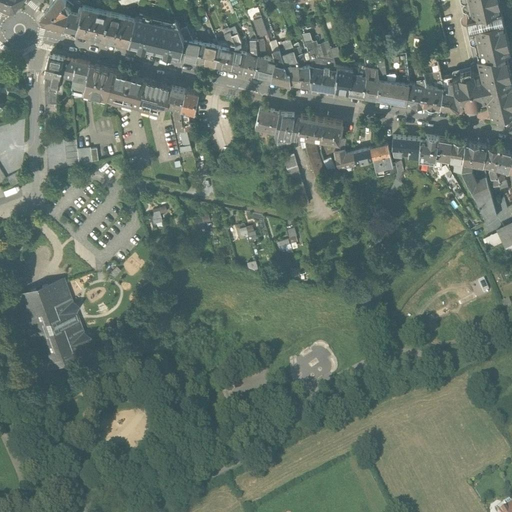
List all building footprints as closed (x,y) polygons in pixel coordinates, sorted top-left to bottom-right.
[(0,0),(0,6),(10,10),(15,9),(15,8),(21,0),(0,0)] [(68,0),(53,0),(40,17),(43,22),(43,21),(63,27),(69,9),(73,4),(71,2),(68,0)] [(459,0),(463,16),(461,18),(460,20),(460,22),(461,24),(463,26),(466,27),(474,61),(472,62),(471,63),(470,64),(471,66),(453,70),(452,71),(451,72),(452,74),(474,69),(475,70),(482,69),(482,68),(481,68),(471,26),(470,26),(467,14),(468,14),(464,0),(459,0)] [(499,0),(464,0),(468,14),(467,14),(470,26),(471,26),(481,68),(482,68),(482,69),(475,70),(474,69),(452,74),(453,75),(456,88),(459,103),(466,101),(466,102),(481,98),(481,97),(487,96),(492,114),(496,113),(497,115),(502,114),(507,117),(510,112),(511,111),(511,77),(511,72),(507,54),(506,54),(505,49),(510,48),(508,41),(509,41),(505,24),(504,24),(503,19),(504,18),(501,6),(500,7),(499,1),(500,1),(499,0)] [(108,11),(83,5),(81,12),(76,30),(102,37),(108,11)] [(267,32),(258,7),(249,10),(251,15),(253,18),(260,35),(267,32)] [(81,12),(69,9),(63,27),(76,30),(81,12)] [(135,18),(108,11),(102,37),(129,43),(135,18)] [(129,43),(181,55),(184,37),(181,29),(176,18),(175,19),(176,23),(173,24),(136,16),(135,18),(129,43)] [(181,29),(184,37),(181,55),(188,56),(192,57),(200,58),(203,41),(192,39),(186,26),(181,29)] [(228,27),(223,29),(228,42),(235,44),(231,34),(229,28),(228,27)] [(209,39),(205,30),(203,30),(202,28),(198,30),(203,41),(208,42),(209,39)] [(237,32),(231,34),(235,44),(235,47),(231,65),(243,68),(246,50),(240,48),(241,42),(237,32)] [(331,48),(329,41),(317,44),(316,40),(312,41),(309,32),(301,34),(304,47),(307,46),(307,50),(314,48),(317,56),(334,58),(331,48)] [(261,36),(256,37),(257,46),(264,45),(263,39),(261,39),(261,36)] [(249,51),(246,50),(243,68),(254,71),(258,53),(257,46),(256,37),(251,37),(252,48),(254,52),(249,51)] [(270,40),(272,48),(279,46),(278,42),(276,38),(270,40)] [(290,38),(278,42),(279,46),(282,53),(293,49),(290,38)] [(208,42),(203,41),(200,58),(215,62),(219,44),(208,42)] [(299,42),(292,44),(296,54),(302,52),(299,42)] [(235,47),(219,44),(215,62),(231,65),(235,47)] [(264,45),(257,46),(258,53),(254,71),(272,76),(275,61),(275,58),(263,54),(265,50),(264,45)] [(282,53),(279,46),(272,48),(275,58),(275,61),(283,64),(285,63),(283,56),(282,53)] [(336,47),(331,48),(334,58),(339,56),(336,47)] [(317,56),(314,48),(307,50),(312,64),(312,65),(314,84),(335,87),(336,68),(337,68),(335,64),(334,58),(317,56)] [(299,65),(293,49),(282,53),(283,56),(285,63),(287,69),(290,68),(291,81),(300,82),(299,65)] [(302,52),(296,54),(299,64),(299,65),(300,82),(314,84),(312,65),(310,65),(302,64),(304,59),(302,52)] [(406,52),(393,54),(396,79),(409,81),(406,52)] [(64,56),(49,53),(45,71),(53,73),(52,80),(48,79),(47,82),(47,83),(51,84),(49,91),(55,92),(60,72),(64,56)] [(373,65),(370,54),(364,55),(364,56),(367,74),(364,92),(377,95),(377,94),(380,76),(378,66),(373,65)] [(393,54),(377,56),(378,66),(380,76),(396,79),(393,54)] [(77,59),(64,56),(60,72),(65,73),(73,74),(77,59)] [(90,62),(77,59),(73,74),(70,84),(71,88),(83,91),(84,89),(90,62)] [(283,64),(275,61),(272,76),(291,81),(290,68),(287,69),(285,63),(283,64)] [(437,61),(434,62),(436,70),(433,71),(436,80),(438,79),(442,79),(441,78),(437,61)] [(114,69),(90,62),(84,89),(89,91),(89,95),(106,100),(107,96),(114,69)] [(353,68),(335,64),(337,68),(336,68),(335,87),(349,90),(353,71),(353,68)] [(422,66),(416,68),(419,82),(409,81),(406,99),(422,102),(425,83),(426,81),(422,66)] [(144,76),(114,69),(107,96),(139,104),(138,100),(144,76)] [(367,74),(353,71),(349,90),(364,92),(367,74)] [(65,73),(60,72),(55,92),(61,93),(65,73)] [(453,75),(441,78),(442,79),(443,86),(456,88),(453,75)] [(172,84),(144,76),(138,100),(139,104),(159,109),(160,104),(168,102),(172,84)] [(396,79),(380,76),(377,94),(393,97),(396,79)] [(409,81),(396,79),(393,97),(406,99),(409,81)] [(438,85),(425,83),(422,102),(440,105),(443,86),(442,79),(438,79),(438,85)] [(10,86),(0,81),(0,88),(8,92),(10,86)] [(47,82),(45,82),(45,94),(51,94),(51,96),(56,96),(55,92),(49,91),(51,84),(47,83),(47,82)] [(185,87),(172,84),(168,102),(176,104),(175,108),(176,121),(183,120),(181,106),(185,87)] [(456,88),(443,86),(440,105),(456,108),(459,104),(459,103),(456,88)] [(199,90),(190,88),(186,87),(185,87),(181,106),(183,120),(184,120),(189,119),(188,110),(186,109),(186,107),(194,109),(199,90)] [(51,94),(45,94),(45,105),(56,104),(56,96),(51,96),(51,94)] [(279,109),(260,104),(255,123),(276,128),(279,109)] [(294,109),(279,109),(276,128),(278,136),(281,136),(290,137),(291,133),(298,132),(301,112),(294,111),(294,109)] [(325,116),(301,112),(298,132),(300,132),(301,137),(308,138),(309,133),(322,136),(325,116)] [(342,119),(325,116),(322,136),(339,138),(342,119)] [(183,120),(176,121),(177,129),(185,127),(184,120),(183,120)] [(420,136),(393,133),(392,144),(394,154),(401,155),(401,153),(419,154),(420,136)] [(438,135),(426,133),(426,136),(420,136),(419,154),(430,155),(428,167),(432,174),(438,171),(434,164),(438,135)] [(452,137),(438,135),(434,164),(438,165),(441,165),(442,158),(441,155),(449,156),(452,137)] [(465,139),(452,137),(449,156),(451,156),(457,157),(455,160),(454,165),(461,167),(465,139)] [(76,138),(64,139),(67,162),(79,161),(77,148),(76,138)] [(324,170),(313,139),(305,140),(307,146),(308,151),(316,173),(324,170)] [(486,142),(465,139),(461,167),(469,182),(476,179),(471,167),(471,164),(476,165),(477,161),(483,162),(486,142)] [(387,141),(370,145),(372,156),(373,156),(375,167),(392,163),(387,141)] [(500,146),(486,142),(483,162),(491,163),(490,168),(494,183),(500,181),(499,178),(496,165),(500,146)] [(91,145),(77,148),(79,161),(79,163),(92,159),(91,147),(91,145)] [(370,145),(353,149),(356,160),(372,156),(370,145)] [(344,146),(334,148),(335,153),(338,165),(356,160),(353,149),(345,150),(344,146)] [(511,154),(511,149),(500,146),(496,165),(499,178),(505,177),(503,170),(501,169),(500,166),(508,169),(511,154)] [(309,201),(294,151),(283,154),(298,204),(309,201)] [(330,155),(323,157),(328,169),(335,166),(330,155)] [(18,171),(8,176),(11,184),(21,181),(22,172),(18,171)] [(476,179),(469,182),(487,219),(489,218),(497,212),(493,198),(486,174),(476,179)] [(504,196),(493,198),(497,212),(506,205),(504,196)] [(153,226),(170,226),(170,207),(153,206),(153,226)] [(511,221),(497,229),(506,249),(511,245),(511,221)] [(496,231),(485,234),(489,244),(499,241),(496,231)] [(139,251),(122,261),(129,273),(146,262),(139,251)] [(46,285),(32,291),(30,294),(23,296),(20,295),(19,298),(17,299),(44,372),(89,355),(85,343),(88,337),(82,334),(74,312),(77,306),(71,303),(64,281),(59,283),(58,282),(56,284),(48,287),(46,285)] [(511,511),(511,503),(509,498),(495,507),(498,511),(511,511)]
